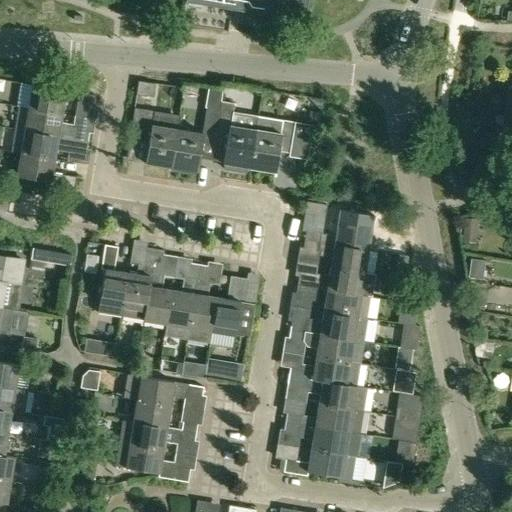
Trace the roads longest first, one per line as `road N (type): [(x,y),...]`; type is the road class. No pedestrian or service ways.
road 1 (residential): [(477,489),(376,500),(256,480),(277,214),(102,186),(121,57)]
road 2 (residential): [(472,462),(398,78)]
road 3 (residential): [(398,78),(121,57)]
road 4 (residential): [(121,57),(0,47)]
